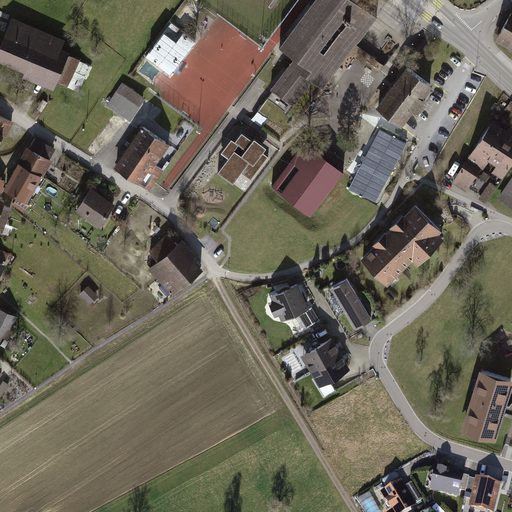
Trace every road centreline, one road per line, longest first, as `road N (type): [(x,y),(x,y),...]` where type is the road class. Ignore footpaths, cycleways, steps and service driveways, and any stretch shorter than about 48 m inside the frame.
road 1 (residential): [(511,230),(480,228),(427,298),(374,349),(409,421),(427,439),(511,467)]
road 2 (residential): [(480,52),(366,231),(281,273),(215,271)]
road 3 (residential): [(215,271),(352,511)]
road 4 (residential): [(0,109),(163,207),(215,271)]
